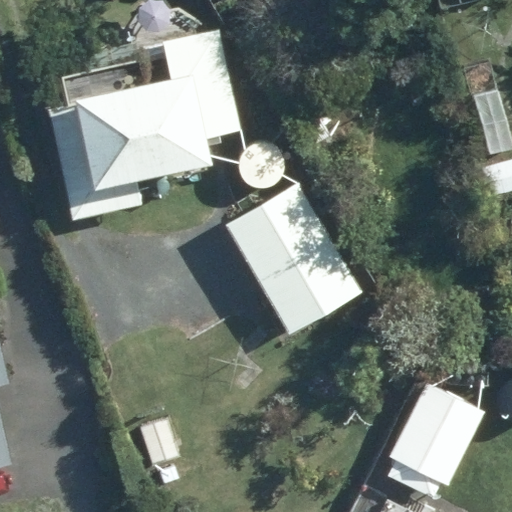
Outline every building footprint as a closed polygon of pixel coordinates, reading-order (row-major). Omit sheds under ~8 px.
[(55,102),(80,215),(151,198),(145,172),(224,154),(219,132),(247,125),(225,25),(172,37),(180,70),(156,76),(150,53),(73,71),(78,96),(55,102)] [(327,118),(307,131),(315,143),(335,131),(327,118)] [(503,189),(511,186),(511,162),(497,166),(503,189)] [(237,221),(297,329),(368,290),(308,181),(237,221)] [(0,462),(16,459),(0,387),(0,382),(14,379),(0,316),(0,462)] [(455,479),(492,407),(435,378),(430,386),(420,382),(410,402),(420,407),(399,451),(404,454),(396,471),(438,493),(447,475),(455,479)] [(150,423),(159,460),(186,452),(175,416),(150,423)] [(104,459),(118,511),(149,511),(133,451),(104,459)]
